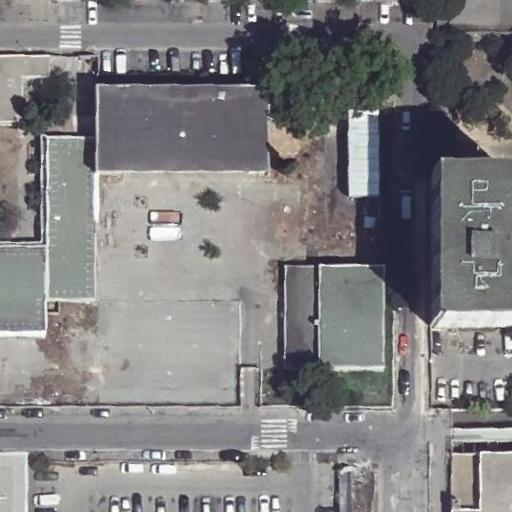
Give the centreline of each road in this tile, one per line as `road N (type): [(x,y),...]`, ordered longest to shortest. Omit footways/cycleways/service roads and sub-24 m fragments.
road 1 (residential): [(0,33),(416,36),(415,435)]
road 2 (residential): [(0,433),(415,435)]
